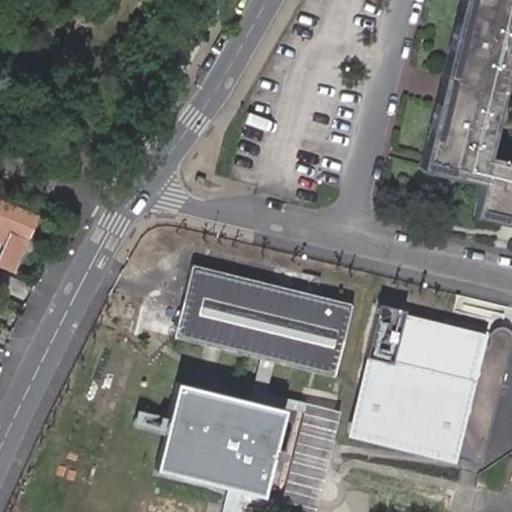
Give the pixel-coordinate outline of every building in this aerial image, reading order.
[(451,0),(414,162),(422,164),(459,0),(451,0)] [(511,0),(459,0),(422,164),(474,176),(468,202),(511,212),(511,154),(480,147),(511,12),(511,0)] [(0,263),(13,268),(34,220),(0,205),(0,248),(5,251),(0,263)] [(261,359),(325,373),(343,297),(181,261),(163,337),(199,345),(210,348),(251,357),(261,359)] [(0,274),(9,278),(13,268),(0,263),(0,274)] [(350,296),(347,314),(366,318),(370,300),(350,296)] [(483,331),(393,310),(382,354),(362,349),(341,436),(450,462),(456,438),(459,439),(470,458),(473,459),(475,459),(477,457),(505,337),(505,334),(505,332),(504,332),(504,331),(503,329),(502,328),(501,327),(499,326),(497,325),(496,325),(495,325),(494,325),(493,325),(492,325),(491,326),(490,326),(489,327),(488,328),(487,328),(487,329),(486,330),(486,331),(485,331),(485,332),(482,344),(480,344),(483,331)] [(210,348),(199,345),(189,390),(200,393),(210,348)] [(241,402),(251,404),(261,359),(251,357),(241,402)] [(189,390),(166,385),(147,469),(221,486),(232,488),(255,493),(274,409),(251,404),(241,402),(200,393),(189,390)] [(226,511),(232,488),(221,486),(214,511),(226,511)]
